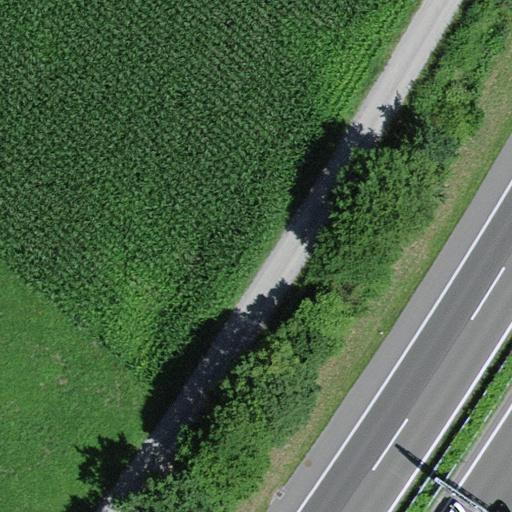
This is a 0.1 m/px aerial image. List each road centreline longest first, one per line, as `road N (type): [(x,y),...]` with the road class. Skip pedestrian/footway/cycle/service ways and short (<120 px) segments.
road 1 (track): [(108,511),(336,168),(426,0)]
road 2 (motorway): [(511,255),(340,511)]
